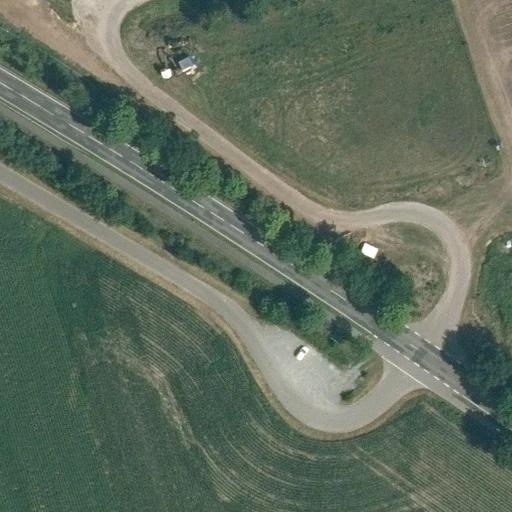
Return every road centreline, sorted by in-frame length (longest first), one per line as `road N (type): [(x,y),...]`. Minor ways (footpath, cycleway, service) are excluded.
road 1 (unclassified): [(136,0),(105,21),(105,46),(293,197),(325,218),(430,218),(450,233),(462,267),(456,293),(419,351)]
road 2 (unclassified): [(419,351),(357,414),(324,414),(287,399),(225,306),(0,172)]
road 3 (secondary): [(419,351),(0,86)]
